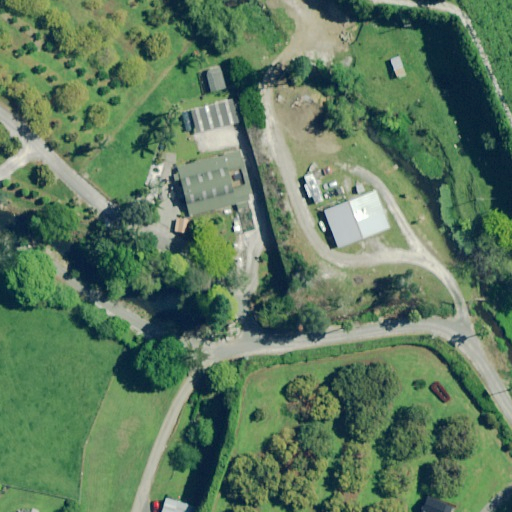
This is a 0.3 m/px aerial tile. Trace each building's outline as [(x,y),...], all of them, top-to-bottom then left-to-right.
[(397,50),(389,52),(396,78),(404,76),(397,50)] [(225,89),(220,69),(203,73),(208,94),(225,89)] [(239,124),(233,102),(192,112),(197,134),(239,124)] [(252,201),(241,153),(180,168),(191,216),(228,207),(252,201)] [(347,203),(361,239),(390,229),(375,192),(347,203)] [(361,239),(347,203),(325,211),(339,248),(361,239)] [(187,220),(177,220),(176,232),(186,233),(187,220)] [(188,511),(190,507),(167,499),(162,511),(188,511)] [(452,511),(454,510),(428,499),(422,511),(452,511)]
